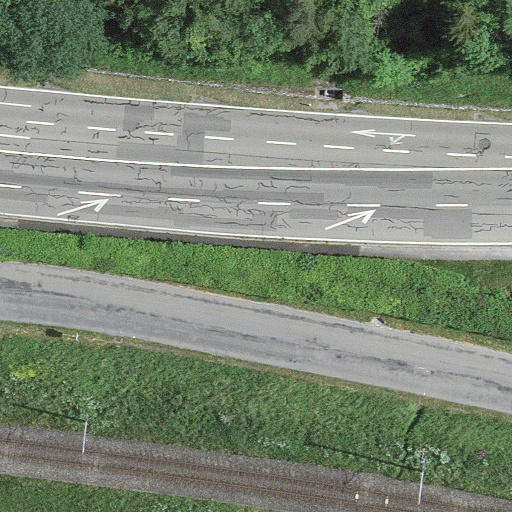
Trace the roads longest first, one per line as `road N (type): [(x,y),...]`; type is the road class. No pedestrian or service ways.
road 1 (unclassified): [(511,391),(118,307),(0,292)]
road 2 (primary): [(511,182),(130,166),(0,152)]
